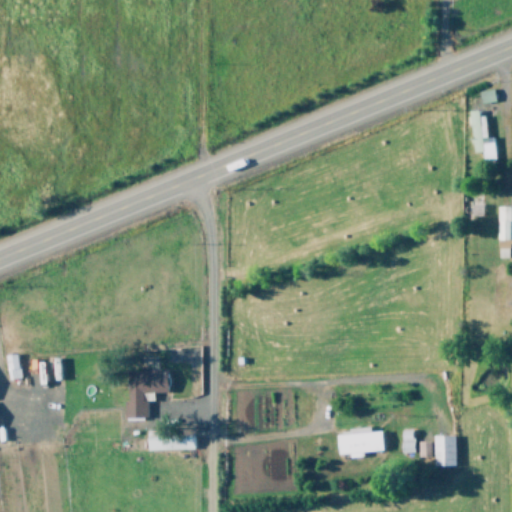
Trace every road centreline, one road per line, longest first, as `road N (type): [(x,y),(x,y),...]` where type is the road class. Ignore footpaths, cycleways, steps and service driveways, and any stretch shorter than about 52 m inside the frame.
road 1 (secondary): [(0,254),(511,44)]
road 2 (residential): [(190,177),(205,217),(207,511)]
